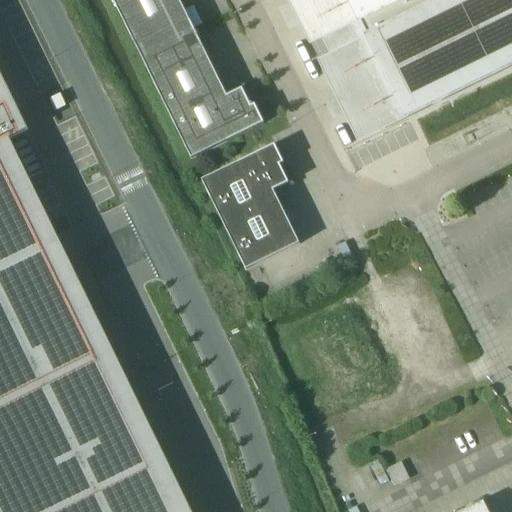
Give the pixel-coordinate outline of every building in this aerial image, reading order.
[(112,0),(141,59),(195,33),(178,0),(112,0)] [(349,0),(359,21),(401,0),(349,0)] [(191,160),(264,124),(255,106),(251,108),(242,90),(227,97),(195,33),(141,59),(191,160)] [(0,89),(0,511),(183,511),(4,144),(21,133),(0,89)] [(284,165),(274,146),(202,182),(246,271),(299,245),(273,192),(288,184),(280,166),(284,165)] [(487,511),(483,502),(462,511),(487,511)]
